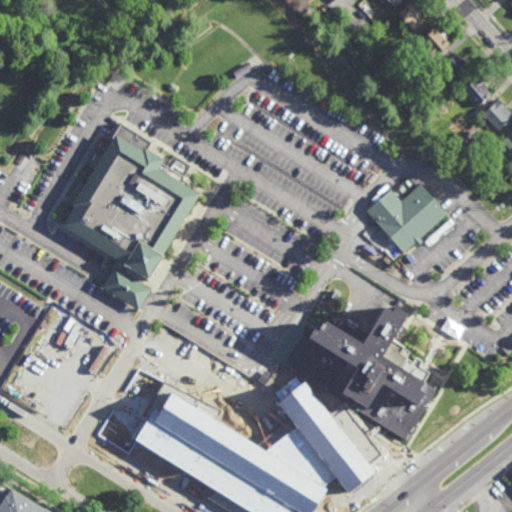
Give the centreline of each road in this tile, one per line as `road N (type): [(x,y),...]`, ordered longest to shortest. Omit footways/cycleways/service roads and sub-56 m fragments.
road 1 (residential): [(176,511),(0,401),(51,483),(97,511)]
road 2 (primary): [(511,409),(380,511)]
